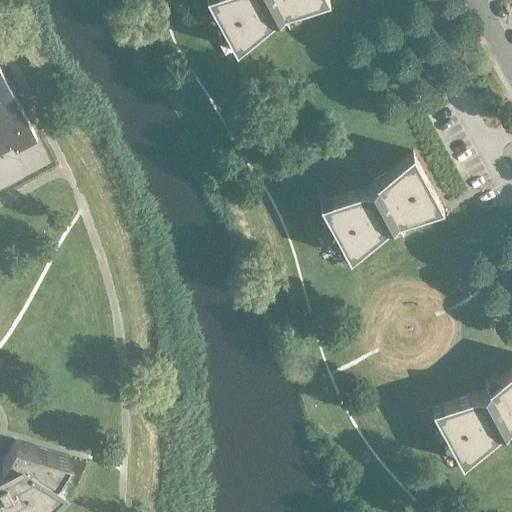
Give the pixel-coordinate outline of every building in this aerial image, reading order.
[(208,0),(212,7),(227,35),(235,48),(272,18),(272,17),(281,11),(282,12),(320,0),(208,0)] [(37,137),(0,65),(0,147),(14,140),(17,147),(37,137)] [(374,181),(375,182),(365,187),(364,186),(318,201),(348,256),(386,225),(385,224),(395,219),(396,220),(442,205),(412,150),(374,181)] [(511,423),(511,365),(487,386),(487,387),(477,393),(477,392),(431,406),(461,462),(498,431),(498,430),(507,424),(508,425),(511,423)] [(1,461),(0,461),(0,511),(41,511),(48,507),(43,501),(63,482),(56,478),(69,456),(14,439),(1,461)]
